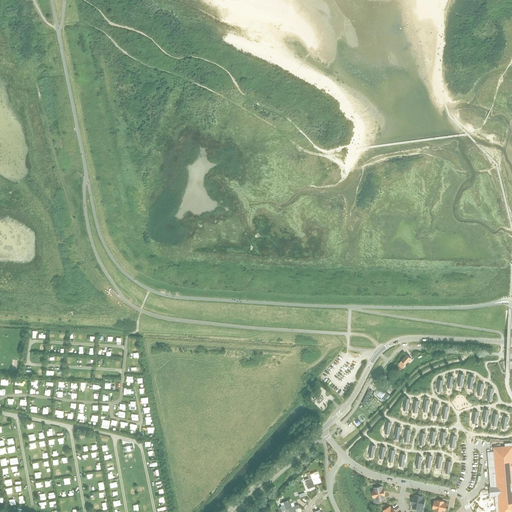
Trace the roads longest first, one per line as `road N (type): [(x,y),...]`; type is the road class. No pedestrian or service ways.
road 1 (unknown): [(75,0),(83,24),(140,63),(210,90),(305,151),(355,168),(421,153),(463,172),(494,168),(511,122)]
road 2 (tertiary): [(229,511),(341,411),(381,349),(400,339),(511,342)]
road 3 (track): [(124,300),(83,251),(29,51)]
road 4 (track): [(342,455),(415,379),(467,352)]
